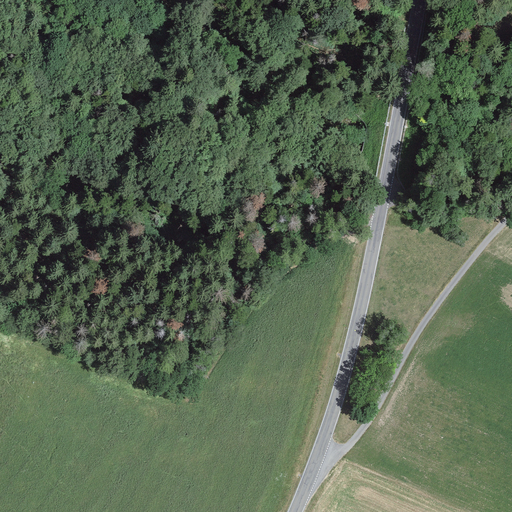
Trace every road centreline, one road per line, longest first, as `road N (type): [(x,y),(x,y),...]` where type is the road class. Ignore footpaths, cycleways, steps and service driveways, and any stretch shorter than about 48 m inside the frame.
road 1 (tertiary): [(422,0),(353,342),(297,511)]
road 2 (track): [(511,217),(439,300),(355,441),(318,464)]
